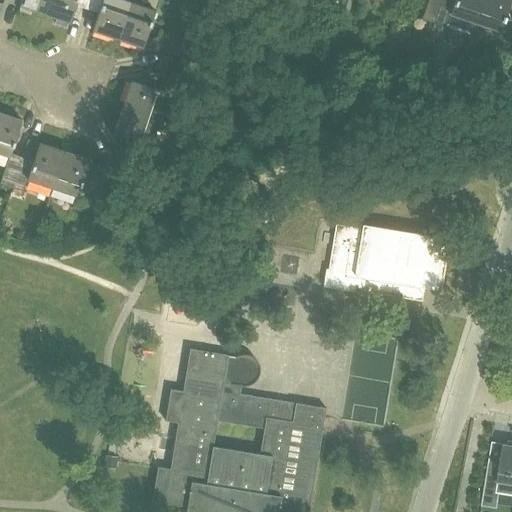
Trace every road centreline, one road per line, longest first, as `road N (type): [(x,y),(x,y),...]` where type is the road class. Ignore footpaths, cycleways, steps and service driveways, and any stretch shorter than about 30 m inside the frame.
road 1 (residential): [(511,237),(461,401)]
road 2 (residential): [(47,70),(69,59),(86,66),(94,82),(90,100),(59,110),(46,100),(43,77)]
